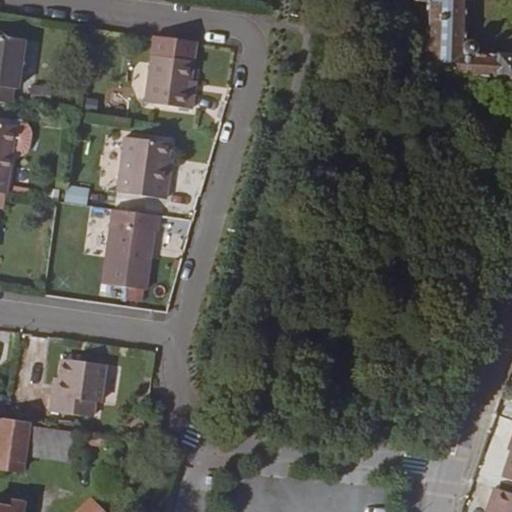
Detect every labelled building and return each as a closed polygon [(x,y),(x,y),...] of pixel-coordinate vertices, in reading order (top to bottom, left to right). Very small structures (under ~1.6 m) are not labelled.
[(511,0),(416,0),(419,2),(432,2),(432,70),(511,78),(511,58),(478,54),(478,45),(473,42),(468,45),(469,0),(511,0)] [(192,92),(186,92),(193,41),(152,35),(142,105),(190,112),(192,92)] [(25,42),(0,38),(0,103),(13,106),(15,86),(19,86),(25,42)] [(0,198),(5,200),(16,127),(0,125),(0,198)] [(115,194),(164,201),(169,168),(164,168),(166,146),(122,140),(115,194)] [(152,235),(156,235),(159,221),(110,214),(99,288),(144,295),(152,235)] [(106,370),(63,364),(61,383),(59,401),(53,399),(52,416),(94,421),(96,406),(101,407),(106,370)] [(162,431),(150,429),(148,447),(160,448),(162,431)] [(0,476),(14,478),(20,434),(9,433),(0,431),(0,476)] [(42,447),(60,449),(61,440),(43,438),(42,447)] [(87,453),(106,456),(107,446),(88,444),(87,453)] [(130,460),(148,463),(150,453),(148,453),(132,450),(130,460)] [(511,511),(511,490),(500,486),(494,502),(498,504),(495,511),(511,511)]
